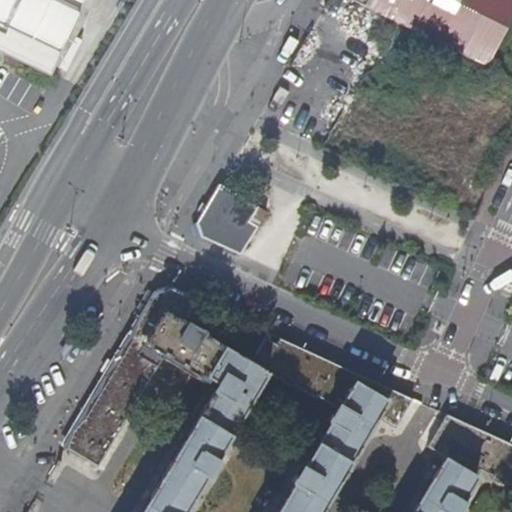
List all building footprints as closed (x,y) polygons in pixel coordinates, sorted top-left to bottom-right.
[(0,0),(0,49),(50,73),(85,0),(0,0)] [(328,0),(313,25),(342,38),(363,0),(328,0)] [(363,0),(342,38),(373,54),(391,23),(405,0),(363,0)] [(502,31),(511,7),(511,0),(405,0),(391,23),(436,45),(484,68),(484,67),(485,67),(487,67),(502,31)] [(234,255),(260,210),(214,184),(186,232),(234,255)] [(174,511),(184,494),(196,477),(203,480),(214,461),(207,457),(216,442),(257,374),(303,398),(321,408),(310,428),(315,430),(315,431),(305,448),(294,465),(290,462),(279,480),(284,484),(267,511),(310,511),(316,504),(335,472),(350,446),(365,421),(365,420),(388,433),(407,401),(322,362),(269,337),(265,345),(251,338),(237,361),(201,340),(181,329),(177,325),(191,301),(162,288),(148,292),(123,334),(101,371),(86,397),(57,444),(92,466),(155,360),(196,382),(199,379),(208,384),(169,450),(132,511),(174,511)] [(511,511),(511,448),(462,426),(439,415),(418,450),(433,459),(434,460),(409,502),(403,511),(455,511),(461,502),(456,500),(469,478),(494,492),(496,488),(511,496),(511,511)]
